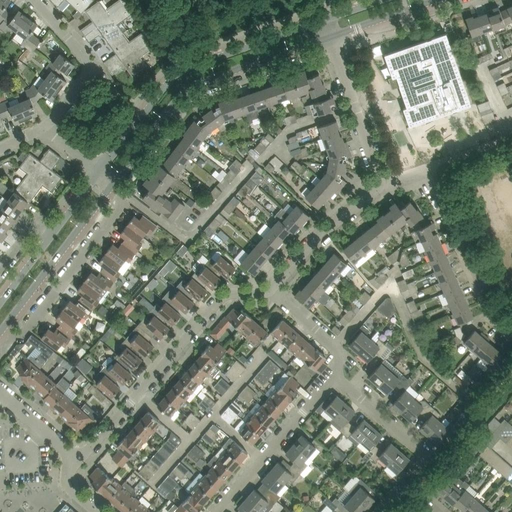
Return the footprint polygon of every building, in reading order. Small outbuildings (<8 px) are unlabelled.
[(0,0),(0,24),(1,24),(7,16),(9,14),(4,10),(11,1),(8,0),(0,0)] [(88,7),(79,0),(49,0),(58,7),(63,0),(65,0),(78,11),(81,14),(88,7)] [(80,31),(84,37),(129,4),(126,0),(118,0),(106,9),(100,1),(85,11),(92,22),(80,31)] [(101,34),(108,44),(123,33),(117,25),(132,14),(135,12),(129,4),(84,37),(89,43),(101,34)] [(511,5),(507,8),(508,9),(500,12),(505,25),(511,21),(511,5)] [(507,30),(505,25),(500,12),(498,7),(487,11),(488,13),(494,29),(496,34),(507,30)] [(9,26),(17,32),(28,18),(19,11),(12,20),(7,16),(1,24),(0,25),(0,27),(5,32),(9,26)] [(488,13),(477,17),(484,35),(487,34),(486,31),(493,29),(494,29),(488,13)] [(480,36),(484,35),(477,17),(474,18),(473,17),(466,19),(472,36),(479,34),(480,36)] [(21,44),(28,48),(36,38),(31,34),(38,25),(28,18),(17,32),(25,39),(21,44)] [(103,63),(108,69),(153,37),(147,29),(129,42),(123,33),(108,44),(116,54),(103,63)] [(446,33),(384,54),(392,78),(396,77),(407,107),(403,108),(409,127),(471,105),(446,33)] [(153,37),(108,69),(112,75),(125,66),(132,76),(147,66),(140,57),(158,44),(153,37)] [(36,38),(28,48),(33,52),(41,42),(36,38)] [(503,49),(507,57),(511,54),(508,47),(503,49)] [(163,50),(158,54),(164,62),(169,58),(163,50)] [(476,60),(478,65),(493,58),(491,53),(476,60)] [(51,62),(61,70),(67,75),(75,65),(60,54),(53,64),(51,62)] [(51,72),(45,80),(59,91),(67,82),(58,75),(61,70),(51,62),(46,68),(51,72)] [(489,70),(492,75),(499,72),(497,67),(489,70)] [(290,77),(282,80),(283,82),(289,98),(311,90),(313,95),(312,95),(313,96),(325,91),(326,91),(324,83),(322,84),(319,74),(313,76),(312,71),(306,73),(305,70),(293,74),(294,77),(290,78),(290,77)] [(34,84),(30,89),(39,100),(43,94),(52,101),(59,91),(45,80),(39,88),(34,84)] [(283,82),(272,86),(278,102),(279,104),(283,103),(282,100),(289,98),(283,82)] [(497,86),(499,91),(507,88),(504,82),(497,86)] [(272,86),(262,90),(267,105),(268,105),(269,108),(272,107),(271,104),(278,102),(272,86)] [(507,88),(499,91),(501,96),(509,92),(507,88)] [(29,99),(19,103),(26,120),(37,115),(32,102),(39,100),(30,89),(25,91),(29,99)] [(262,90),(251,94),(257,109),(258,112),(261,110),(260,108),(267,105),(262,90)] [(315,103),(310,105),(313,114),(314,117),(337,108),(333,97),(328,99),(326,93),(325,91),(313,96),(315,103)] [(251,94),(240,97),(247,116),(250,123),(253,122),(252,120),(260,117),(258,112),(257,109),(251,94)] [(212,109),(207,113),(217,126),(226,120),(235,117),(229,99),(228,97),(214,102),(217,110),(214,111),(212,109)] [(236,97),(229,99),(235,117),(238,116),(242,114),(243,117),(247,116),(240,97),(236,99),(236,97)] [(8,101),(0,104),(5,116),(11,114),(15,124),(26,120),(19,103),(10,107),(8,101)] [(488,101),(477,105),(480,113),(491,109),(488,101)] [(186,128),(188,129),(202,141),(209,132),(217,126),(207,113),(203,116),(205,119),(202,121),(195,115),(186,128)] [(297,122),(295,114),(289,116),(292,124),(297,122)] [(283,118),(286,126),(292,124),(289,116),(283,118)] [(319,136),(320,139),(339,132),(337,129),(339,128),(336,121),(319,127),(322,135),(319,136)] [(272,129),(279,134),(282,130),(276,124),(272,129)] [(185,136),(183,139),(196,149),(198,151),(201,148),(198,146),(202,141),(188,129),(184,135),(185,136)] [(324,142),(326,149),(344,143),(342,136),(340,137),(339,132),(320,139),(322,143),(324,142)] [(265,137),(271,143),(275,139),(268,133),(265,137)] [(288,140),(290,144),(298,141),(296,136),(290,138),(288,140)] [(183,139),(176,149),(189,159),(189,158),(191,160),(194,157),(191,155),(196,149),(183,139)] [(261,142),(257,145),(263,151),(267,147),(261,142)] [(344,143),(326,149),(330,158),(328,166),(342,168),(343,162),(344,159),(352,156),(347,142),(344,143)] [(263,151),(257,145),(253,150),(260,155),(263,151)] [(242,147),(239,150),(244,155),(247,152),(242,147)] [(294,155),(295,159),(297,159),(309,155),(306,148),(301,149),(302,152),(294,155)] [(27,174),(14,192),(22,197),(55,153),(49,149),(40,161),(30,153),(28,155),(23,151),(18,158),(23,162),(19,168),(27,174)] [(176,149),(169,158),(182,168),(182,167),(184,169),(187,166),(184,164),(189,159),(176,149)] [(61,158),(55,153),(22,197),(29,203),(43,186),(51,192),(62,178),(52,170),(61,158)] [(245,158),(247,159),(252,164),(256,160),(249,154),(245,158)] [(160,164),(159,165),(175,177),(177,179),(179,176),(177,174),(182,168),(169,158),(162,166),(160,164)] [(199,158),(196,163),(202,168),(205,163),(199,158)] [(232,163),(239,169),(243,164),(236,159),(232,163)] [(295,161),(292,165),(298,170),(297,171),(302,175),(307,168),(303,164),(302,166),(297,162),(295,161)] [(232,163),(228,168),(231,170),(237,175),(241,170),(239,169),(232,163)] [(269,163),(265,167),(271,173),(275,169),(269,163)] [(175,177),(159,165),(155,171),(156,172),(154,175),(151,173),(143,183),(146,185),(142,190),(146,193),(143,198),(151,204),(150,205),(157,210),(158,209),(173,221),(185,206),(175,198),(171,203),(161,195),(175,177)] [(255,170),(256,171),(261,175),(265,171),(259,166),(255,170)] [(285,166),(281,171),(286,175),(290,171),(285,166)] [(324,176),(321,180),(334,192),(337,194),(347,183),(340,177),(340,176),(341,174),(342,168),(328,166),(327,173),(324,176)] [(224,178),(227,173),(222,169),(219,173),(215,170),(211,175),(220,182),(224,178)] [(231,170),(227,173),(234,178),(237,175),(231,170)] [(261,175),(256,171),(250,179),(258,186),(264,178),(261,175)] [(234,178),(227,173),(224,178),(230,183),(234,178)] [(252,189),(248,193),(250,195),(258,186),(250,179),(245,184),(252,189)] [(314,184),(311,187),(325,200),(328,196),(330,197),(334,192),(321,180),(316,186),(314,184)] [(245,184),(242,188),(248,193),(252,189),(245,184)] [(216,187),(212,191),(219,196),(222,192),(216,187)] [(325,200),(311,187),(309,189),(311,191),(306,197),(318,208),(325,200)] [(248,193),(242,188),(238,192),(244,197),(248,193)] [(219,196),(212,191),(209,195),(215,200),(219,196)] [(8,201),(7,202),(14,207),(16,205),(22,210),(25,207),(27,209),(30,204),(29,203),(22,197),(14,192),(8,201)] [(234,196),(230,201),(236,206),(240,202),(234,196)] [(2,197),(0,200),(0,208),(1,209),(17,222),(20,218),(18,216),(22,210),(16,205),(14,207),(7,202),(8,201),(2,197)] [(189,199),(185,203),(191,208),(195,203),(189,199)] [(230,201),(226,205),(233,210),(236,206),(230,201)] [(384,215),(378,220),(390,234),(408,220),(418,211),(416,210),(410,201),(405,205),(402,201),(397,205),(395,202),(389,207),(391,209),(387,213),(384,215)] [(288,212),(287,213),(302,225),(309,216),(297,205),(296,206),(294,204),(292,207),(294,208),(290,214),(288,212)] [(233,210),(226,205),(223,209),(229,215),(233,210)] [(45,207),(41,212),(46,215),(49,210),(45,207)] [(0,223),(1,224),(3,222),(9,227),(12,224),(14,226),(17,222),(1,209),(0,208),(0,223)] [(237,208),(234,211),(244,220),(247,217),(237,208)] [(418,211),(408,220),(411,223),(410,224),(416,230),(411,232),(416,243),(419,242),(419,241),(437,234),(438,233),(434,222),(428,224),(422,216),(418,211)] [(287,217),(282,223),(294,234),(302,225),(287,213),(285,215),(287,217)] [(219,214),(213,221),(219,227),(222,223),(224,225),(227,221),(219,214)] [(134,216),(127,225),(143,237),(147,232),(151,234),(157,226),(143,215),(140,220),(134,216)] [(276,223),(271,229),(284,240),(291,232),(294,234),(282,223),(281,223),(276,219),(274,221),(276,223)] [(384,239),(390,234),(377,219),(379,222),(370,228),(381,241),(383,243),(386,241),(384,239)] [(214,232),(218,228),(219,227),(213,221),(208,226),(214,232)] [(0,223),(0,235),(4,239),(7,235),(5,233),(9,227),(3,222),(1,224),(0,223)] [(257,232),(264,238),(268,232),(266,230),(269,228),(264,224),(257,232)] [(126,239),(122,244),(136,254),(142,245),(139,243),(143,237),(127,225),(120,235),(126,239)] [(208,226),(203,232),(211,239),(216,233),(214,232),(208,226)] [(268,232),(264,238),(276,248),(284,240),(271,229),(269,228),(266,230),(268,232)] [(375,246),(381,241),(370,228),(361,236),(372,249),(372,248),(374,250),(377,248),(375,246)] [(437,234),(419,241),(419,242),(421,245),(423,244),(426,251),(441,244),(437,234)] [(261,241),(256,246),(269,257),(276,248),(264,238),(263,238),(261,236),(259,239),(261,241)] [(361,236),(352,243),(363,256),(367,260),(375,253),(372,249),(361,236)] [(357,260),(363,256),(352,243),(343,250),(354,263),(356,265),(359,262),(357,260)] [(113,244),(106,254),(122,266),(126,260),(129,263),(136,254),(122,244),(118,248),(113,244)] [(188,249),(183,244),(176,252),(182,257),(188,249)] [(428,254),(431,261),(446,255),(441,244),(426,251),(424,252),(425,255),(428,254)] [(253,249),(249,255),(261,266),(269,257),(256,246),(256,247),(254,245),(251,248),(253,249)] [(244,256),(247,253),(242,250),(234,259),(240,265),(241,264),(246,258),(244,256)] [(209,260),(204,266),(216,276),(220,271),(228,278),(236,269),(220,256),(222,254),(219,251),(216,252),(209,260)] [(261,266),(249,255),(247,253),(244,256),(246,258),(241,264),(255,276),(260,270),(258,269),(261,266)] [(335,253),(327,262),(339,272),(339,273),(344,267),(346,269),(348,266),(346,265),(347,264),(342,260),(337,255),(335,253)] [(104,267),(100,272),(114,282),(121,273),(118,271),(122,266),(106,254),(99,263),(104,267)] [(396,260),(391,254),(387,257),(392,263),(396,260)] [(198,260),(204,266),(209,260),(202,255),(198,260)] [(432,265),(435,272),(450,265),(446,255),(431,261),(428,262),(430,266),(432,265)] [(169,259),(158,272),(163,277),(168,271),(171,273),(177,266),(169,259)] [(408,259),(400,262),(402,266),(402,267),(410,263),(408,259)] [(196,272),(191,278),(192,279),(201,287),(202,286),(205,282),(213,289),(221,280),(216,276),(204,266),(198,260),(193,266),(193,270),(196,272)] [(327,262),(319,271),(332,281),(336,276),(338,278),(341,275),(327,262)] [(386,265),(377,273),(379,276),(382,272),(384,274),(390,270),(386,265)] [(437,275),(440,282),(455,276),(450,265),(435,272),(433,273),(434,276),(437,275)] [(413,269),(402,273),(405,278),(415,274),(413,269)] [(319,271),(312,279),(324,290),(329,284),(331,286),(333,283),(331,282),(332,281),(319,271)] [(92,272),(84,282),(106,298),(110,292),(108,291),(114,282),(100,272),(97,276),(92,272)] [(382,272),(379,276),(385,281),(388,277),(382,272)] [(375,280),(377,277),(375,275),(373,277),(366,280),(377,290),(381,285),(375,280)] [(385,281),(379,276),(375,280),(381,285),(385,281)] [(441,286),(444,293),(460,286),(455,276),(440,282),(437,283),(439,287),(441,286)] [(158,283),(153,278),(146,286),(151,290),(158,283)] [(183,280),(176,288),(188,298),(192,294),(199,301),(207,292),(201,287),(192,279),(187,284),(183,280)] [(312,279),(304,288),(316,299),(321,293),(323,295),(326,292),(324,290),(312,279)] [(397,282),(399,287),(407,284),(404,279),(397,282)] [(407,284),(399,287),(401,292),(403,298),(404,298),(418,292),(413,281),(407,284)] [(83,295),(79,300),(93,310),(100,302),(101,303),(106,298),(84,282),(77,291),(83,295)] [(375,292),(367,285),(364,290),(365,291),(361,295),(368,301),(375,292)] [(446,296),(449,303),(464,296),(460,286),(444,293),(442,294),(444,298),(446,296)] [(170,292),(163,300),(166,303),(174,310),(175,310),(178,306),(186,313),(194,304),(188,298),(176,288),(175,287),(170,292)] [(316,299),(304,288),(301,291),(300,290),(295,295),(309,308),(314,302),(316,303),(318,300),(316,299)] [(361,295),(357,300),(364,305),(368,301),(361,295)] [(451,307),(454,314),(469,307),(464,296),(449,303),(446,304),(448,308),(451,307)] [(149,312),(154,307),(143,297),(138,302),(149,312)] [(360,310),(364,305),(357,300),(356,298),(352,303),(360,310)] [(386,298),(385,299),(377,308),(389,318),(396,310),(392,300),(391,299),(390,298),(389,298),(388,298),(387,298),(386,298)] [(117,299),(113,304),(122,310),(125,306),(117,299)] [(70,301),(63,310),(79,322),(82,324),(93,310),(79,300),(75,304),(70,301)] [(406,303),(408,308),(416,305),(413,300),(406,303)] [(346,313),(352,318),(360,310),(352,303),(352,302),(348,307),(350,309),(346,313)] [(154,307),(149,312),(161,322),(162,322),(165,318),(173,325),(181,316),(174,310),(166,303),(165,303),(161,308),(157,304),(154,307)] [(130,304),(125,309),(129,313),(134,308),(130,304)] [(108,310),(102,305),(97,311),(103,316),(108,310)] [(116,307),(111,314),(115,317),(120,310),(116,307)] [(469,307),(454,314),(451,315),(452,318),(455,317),(458,324),(473,318),(469,307)] [(217,339),(231,323),(240,330),(251,317),(242,309),(239,313),(234,309),(227,317),(225,316),(210,334),(217,339)] [(420,309),(418,310),(410,313),(413,319),(423,314),(420,309)] [(61,323),(58,328),(71,339),(78,330),(75,327),(79,322),(63,310),(56,319),(61,323)] [(145,317),(138,325),(150,336),(154,331),(161,338),(169,329),(149,312),(154,316),(149,321),(145,317)] [(346,313),(343,317),(349,322),(352,318),(346,313)] [(239,330),(248,338),(259,325),(251,318),(251,317),(240,330),(239,330)] [(349,322),(343,317),(340,320),(346,326),(349,322)] [(271,332),(280,340),(291,327),(282,320),(271,332)] [(415,324),(417,329),(425,325),(423,320),(415,324)] [(126,339),(138,349),(146,356),(154,347),(146,340),(150,336),(138,325),(131,333),(126,339)] [(259,325),(248,338),(257,346),(268,333),(259,325)] [(354,340),(349,345),(358,353),(370,339),(366,335),(368,333),(368,329),(363,325),(351,338),(354,340)] [(335,326),(331,330),(337,335),(341,331),(335,326)] [(280,340),(288,348),(299,335),(291,327),(280,340)] [(453,329),(456,336),(462,332),(460,327),(453,329)] [(71,339),(58,328),(54,333),(49,329),(41,338),(57,350),(62,345),(65,347),(71,339)] [(468,350),(471,352),(485,336),(481,332),(480,334),(475,330),(464,343),(470,348),(468,350)] [(456,336),(453,340),(458,344),(461,341),(466,335),(462,332),(456,336)] [(32,335),(25,344),(29,347),(31,344),(35,347),(36,348),(37,347),(39,348),(39,349),(50,357),(54,352),(32,335)] [(288,348),(297,355),(308,342),(299,335),(288,348)] [(475,353),(481,358),(492,345),(488,341),(489,339),(485,336),(471,352),(474,355),(475,353)] [(118,354),(117,355),(128,364),(134,369),(142,360),(134,353),(138,349),(126,339),(119,347),(124,351),(119,356),(118,354)] [(370,339),(358,353),(368,362),(376,353),(380,356),(388,347),(385,344),(379,339),(375,344),(370,339)] [(297,355),(305,363),(316,350),(308,342),(297,355)] [(210,345),(202,354),(203,355),(215,365),(227,351),(217,343),(213,348),(210,345)] [(16,345),(12,351),(17,355),(21,349),(16,345)] [(485,365),(488,367),(503,351),(498,347),(497,349),(492,345),(481,358),(487,363),(485,365)] [(26,358),(17,368),(22,372),(19,375),(24,378),(22,380),(26,384),(39,369),(44,364),(50,357),(39,349),(39,348),(37,347),(36,348),(27,358),(26,358)] [(79,359),(85,351),(81,347),(75,355),(79,359)] [(230,347),(227,351),(232,355),(235,352),(230,347)] [(388,347),(380,356),(384,360),(385,359),(392,351),(388,347)] [(316,350),(305,363),(306,363),(306,362),(320,374),(328,365),(323,361),(326,357),(317,349),(316,350)] [(503,351),(488,367),(491,370),(492,368),(499,373),(510,361),(505,356),(507,354),(503,351)] [(56,360),(59,356),(54,352),(50,357),(53,359),(56,360)] [(105,366),(104,367),(124,384),(132,375),(124,368),(128,364),(117,355),(113,359),(111,358),(110,358),(109,358),(108,358),(107,359),(106,359),(102,364),(105,366)] [(202,355),(195,363),(208,374),(213,378),(220,369),(215,365),(203,355),(202,355)] [(53,359),(50,357),(44,364),(47,367),(53,359)] [(85,375),(92,367),(82,358),(76,365),(85,375)] [(270,359),(266,364),(275,372),(279,368),(270,359)] [(369,377),(378,385),(394,367),(385,359),(384,360),(381,363),(369,377)] [(237,360),(233,365),(242,373),(246,368),(237,360)] [(195,363),(188,372),(200,383),(208,374),(195,363)] [(266,364),(262,368),(271,376),(275,372),(266,364)] [(233,365),(229,370),(238,378),(242,373),(233,365)] [(124,384),(104,367),(97,375),(102,379),(97,384),(112,397),(120,388),(112,381),(116,377),(124,384)] [(395,385),(399,388),(408,379),(394,367),(378,385),(387,394),(395,385)] [(262,368),(258,373),(267,381),(271,376),(262,368)] [(33,386),(37,390),(48,377),(39,369),(26,384),(31,388),(33,386)] [(238,378),(229,370),(225,374),(234,382),(238,378)] [(188,372),(180,380),(193,391),(200,383),(188,372)] [(267,381),(258,373),(254,377),(264,385),(267,381)] [(461,381),(467,386),(471,382),(468,380),(471,376),(468,373),(461,381)] [(451,379),(458,385),(461,381),(455,375),(451,379)] [(299,384),(290,376),(278,390),(290,401),(291,401),(298,392),(295,389),(299,384)] [(39,395),(44,399),(56,384),(48,377),(37,390),(41,393),(39,395)] [(221,378),(218,382),(227,390),(231,386),(221,378)] [(393,405),(402,413),(414,399),(405,391),(410,385),(412,383),(408,379),(399,388),(404,392),(393,405)] [(180,380),(173,389),(185,400),(193,391),(180,380)] [(461,381),(458,385),(464,390),(467,386),(461,381)] [(227,390),(218,382),(214,387),(223,395),(227,390)] [(55,386),(44,399),(48,403),(46,405),(50,409),(63,394),(67,390),(58,383),(56,384),(55,386)] [(93,394),(97,389),(92,385),(88,390),(93,394)] [(247,386),(243,390),(252,398),(256,394),(247,386)] [(466,392),(473,398),(476,394),(470,388),(466,392)] [(93,394),(102,402),(106,397),(97,389),(93,394)] [(173,389),(165,397),(178,409),(185,400),(173,389)] [(277,389),(270,398),(282,409),(290,401),(278,390),(277,389)] [(252,398),(243,390),(239,395),(248,403),(252,398)] [(57,411),(61,414),(72,401),(63,394),(50,409),(55,413),(57,411)] [(206,395),(203,400),(212,407),(216,403),(206,395)] [(325,410),(334,418),(346,404),(337,396),(329,405),(324,401),(316,410),(321,414),(325,410)] [(178,409),(165,397),(157,406),(170,417),(178,409)] [(270,398),(262,407),(275,418),(282,409),(270,398)] [(419,412),(423,416),(431,406),(425,400),(421,401),(419,403),(414,399),(402,413),(411,421),(419,412)] [(212,407),(203,400),(199,404),(208,412),(212,407)] [(63,420),(68,424),(81,409),(72,401),(61,414),(65,418),(63,420)] [(232,403),(228,407),(237,415),(241,411),(232,403)] [(81,409),(68,424),(72,428),(74,426),(78,429),(80,427),(85,431),(94,420),(98,415),(85,404),(81,409)] [(334,418),(330,422),(334,426),(343,434),(352,425),(347,421),(355,412),(346,404),(334,417),(334,418)] [(420,428),(429,437),(441,423),(436,419),(440,414),(431,406),(423,416),(428,419),(420,428)] [(441,423),(429,437),(438,445),(446,436),(450,439),(459,430),(476,411),(470,406),(453,425),(450,422),(446,427),(441,423)] [(237,415),(228,407),(221,415),(221,417),(230,424),(237,415)] [(262,407),(255,415),(267,426),(275,418),(262,407)] [(148,412),(141,421),(154,432),(161,423),(148,412)] [(191,412),(187,417),(197,425),(201,420),(191,412)] [(255,415),(247,424),(260,435),(267,426),(255,415)] [(197,425),(187,417),(184,421),(193,429),(197,425)] [(494,417),(482,431),(496,443),(500,438),(497,435),(504,427),(508,422),(505,419),(501,423),(494,417)] [(343,434),(357,446),(373,427),(364,419),(356,428),(352,425),(343,434)] [(141,421),(133,429),(146,441),(154,432),(141,421)] [(504,427),(497,435),(500,438),(506,443),(511,436),(511,425),(508,422),(504,427)] [(260,435),(247,424),(239,432),(252,444),(260,435)] [(373,427),(360,442),(369,450),(366,454),(363,458),(367,462),(370,458),(379,448),(374,445),(382,436),(373,427)] [(210,428),(206,432),(215,440),(219,436),(210,428)] [(125,437),(139,449),(146,441),(133,429),(126,438),(125,437)] [(215,440),(206,432),(202,437),(211,445),(215,440)] [(472,444),(482,452),(487,446),(491,449),(494,445),(480,433),(471,444),(472,444)] [(302,435),(294,444),(308,457),(316,447),(320,451),(324,447),(315,439),(311,443),(302,435)] [(138,449),(139,449),(125,437),(117,446),(121,449),(117,454),(126,462),(138,449)] [(169,438),(165,442),(175,450),(179,446),(169,438)] [(230,438),(222,447),(227,451),(240,462),(248,453),(235,442),(230,438)] [(175,450),(165,442),(162,447),(171,455),(175,450)] [(379,457),(388,465),(400,451),(391,443),(383,452),(379,448),(370,458),(375,461),(379,457)] [(295,461),(291,466),(300,474),(308,465),(304,461),(308,457),(294,444),(286,454),(295,461)] [(195,445),(191,450),(200,458),(204,453),(195,445)] [(482,452),(479,455),(483,458),(491,449),(487,446),(482,452)] [(162,447),(158,450),(160,451),(168,458),(171,455),(162,447)] [(312,461),(320,451),(316,447),(308,457),(312,461)] [(200,458),(191,450),(187,454),(196,462),(200,458)] [(240,462),(227,451),(220,459),(232,471),(240,462)] [(400,451),(388,465),(397,473),(393,477),(398,482),(406,472),(402,468),(409,459),(400,451)] [(122,467),(126,462),(117,454),(112,459),(122,467)] [(494,468),(497,471),(505,462),(496,454),(488,463),(494,468)] [(215,455),(207,464),(212,468),(225,479),(232,471),(220,459),(215,455)] [(304,461),(308,465),(312,461),(308,457),(304,461)] [(150,459),(146,464),(156,472),(160,468),(150,459)] [(180,462),(176,467),(185,475),(189,470),(180,462)] [(278,462),(270,472),(284,484),(288,479),(293,483),(300,474),(291,466),(287,470),(278,462)] [(511,467),(505,462),(497,471),(507,479),(511,472),(511,467)] [(146,464),(142,468),(152,476),(156,472),(146,464)] [(308,465),(300,474),(304,477),(312,468),(308,465)] [(92,484),(100,492),(112,479),(98,467),(90,476),(95,481),(92,484)] [(185,475),(176,467),(172,471),(177,476),(181,479),(185,475)] [(152,476),(142,468),(139,473),(148,481),(152,476)] [(212,468),(205,477),(217,488),(225,479),(212,468)] [(177,476),(172,471),(169,475),(174,480),(177,476)] [(434,489),(443,497),(459,479),(458,479),(452,473),(450,472),(450,471),(449,471),(434,489)] [(271,489),(267,493),(277,501),(281,497),(276,493),(284,484),(270,472),(262,481),(271,489)] [(169,475),(165,480),(174,488),(178,483),(174,480),(169,475)] [(348,492),(360,479),(354,475),(343,487),(346,490),(348,492)] [(205,477),(197,485),(210,496),(217,488),(205,477)] [(112,479),(100,492),(101,492),(102,492),(110,499),(121,486),(112,478),(112,479)] [(348,492),(353,496),(367,508),(375,499),(366,491),(370,487),(360,479),(348,492)] [(459,479),(443,497),(452,505),(454,503),(466,489),(461,485),(463,482),(459,479)] [(165,480),(161,484),(170,492),(174,488),(165,480)] [(110,499),(118,506),(130,493),(134,489),(125,481),(121,486),(110,499)] [(170,492),(161,484),(157,489),(166,497),(170,492)] [(276,493),(281,497),(289,488),(284,484),(276,493)] [(190,495),(202,505),(210,496),(197,485),(190,494),(190,495)] [(454,503),(463,511),(474,498),(478,494),(469,485),(466,489),(454,503)] [(130,493),(118,506),(125,511),(128,511),(138,501),(134,497),(136,495),(135,490),(134,489),(130,493)] [(255,489),(246,499),(261,511),(267,511),(273,506),(277,501),(267,493),(264,497),(256,491),(255,489)] [(353,496),(348,492),(346,490),(338,499),(345,505),(353,496)] [(202,505),(190,495),(179,508),(182,511),(191,511),(192,511),(197,511),(203,506),(202,505)] [(332,502),(337,506),(343,511),(347,511),(350,510),(352,511),(363,511),(367,508),(353,496),(345,505),(338,499),(336,497),(332,502)] [(327,497),(323,501),(327,505),(333,510),(334,511),(343,511),(337,506),(332,502),(327,497)] [(463,511),(464,511),(477,511),(483,506),(474,498),(463,511)] [(261,511),(246,499),(238,508),(243,511),(261,511)] [(128,511),(143,511),(147,508),(138,501),(128,511)]
